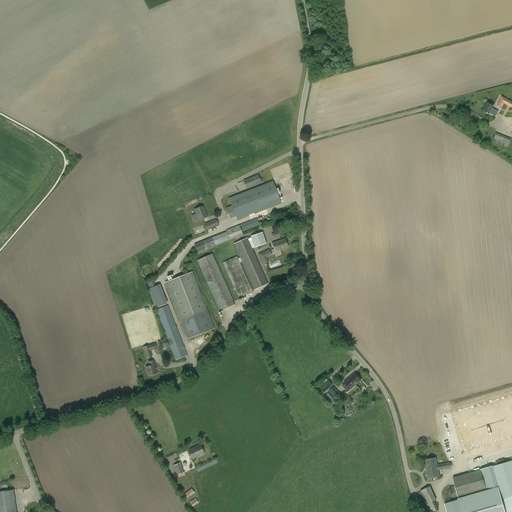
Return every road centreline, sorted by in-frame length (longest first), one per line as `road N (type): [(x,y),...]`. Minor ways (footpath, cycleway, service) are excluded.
road 1 (unclassified): [(0,437),(168,381),(194,366),(252,303),(304,284)]
road 2 (unclassified): [(304,284),(295,139),(309,60),(301,0)]
road 3 (unclassified): [(422,511),(391,403),(304,284)]
